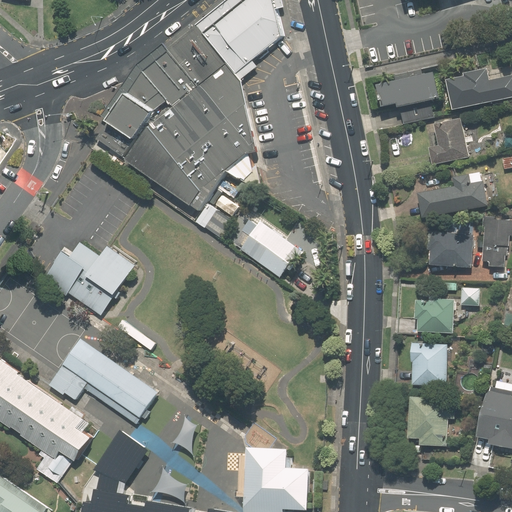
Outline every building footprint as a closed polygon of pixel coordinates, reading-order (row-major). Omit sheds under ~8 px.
[(246,0),(207,32),(240,72),(284,37),(275,0),(246,0)] [(202,84),(231,61),(203,29),(174,52),(202,84)] [(202,84),(174,52),(148,73),(170,100),(176,106),(202,84)] [(240,72),(231,61),(202,84),(176,106),(158,122),(152,130),(127,163),(194,208),(206,190),(258,147),(240,72)] [(450,80),(457,109),(511,97),(511,75),(492,80),(490,71),(450,80)] [(402,104),(406,123),(436,117),(433,101),(445,98),(439,72),(382,85),(386,107),(402,104)] [(170,100),(148,73),(141,79),(131,94),(157,112),(170,100)] [(126,157),(157,112),(131,94),(99,138),(126,157)] [(472,158),(464,118),(438,123),(442,146),(433,148),(436,165),(472,158)] [(456,177),(458,187),(422,194),(427,219),(490,206),(485,181),(475,183),(473,174),(456,177)] [(492,266),(507,267),(508,254),(511,254),(511,241),(511,218),(485,217),(484,227),(487,227),(485,261),(492,261),(492,266)] [(269,218),(246,248),(283,275),(305,245),(269,218)] [(107,248),(80,229),(49,274),(107,315),(139,270),(107,248)] [(477,234),(435,232),(433,265),(475,268),(477,234)] [(139,300),(170,321),(171,319),(185,328),(198,309),(154,279),(139,300)] [(452,290),(452,293),(458,293),(459,283),(442,282),(442,289),(452,290)] [(483,289),(465,288),(464,304),(482,305),(483,289)] [(440,301),(420,300),(419,318),(423,318),(422,331),(457,333),(459,299),(440,298),(440,301)] [(170,321),(139,300),(119,330),(152,353),(173,323),(170,321)] [(84,337),(53,382),(78,400),(89,386),(139,421),(160,391),(84,337)] [(449,386),(451,345),(418,343),(417,384),(449,386)] [(0,361),(0,418),(50,453),(73,469),(100,432),(0,361)] [(511,394),(491,390),(481,436),(494,439),(493,444),(511,447),(511,394)] [(457,420),(458,399),(415,396),(413,438),(424,438),(424,445),(449,446),(451,419),(457,420)] [(243,511),(244,510),(215,505),(213,511),(209,511),(197,510),(198,505),(153,497),(152,503),(135,499),(137,491),(129,489),(130,479),(153,447),(123,427),(97,466),(103,470),(98,501),(90,500),(88,511),(243,511)] [(290,450),(249,450),(249,511),(317,511),(317,477),(290,477),(290,450)] [(38,470),(60,486),(73,469),(50,453),(38,470)] [(34,511),(0,486),(0,511),(34,511)]
